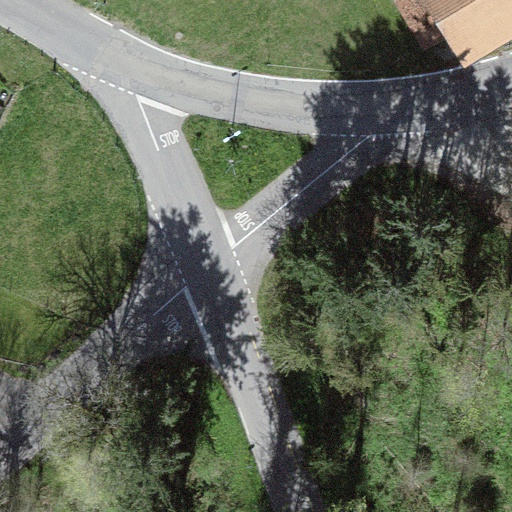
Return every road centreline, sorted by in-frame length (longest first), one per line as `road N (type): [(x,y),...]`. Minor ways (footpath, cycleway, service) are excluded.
road 1 (tertiary): [(208,267),(0,448)]
road 2 (tertiary): [(124,64),(250,102),(389,116)]
road 3 (tertiary): [(296,511),(208,267)]
road 4 (tertiary): [(389,116),(208,267)]
road 5 (tertiary): [(208,267),(124,64)]
road 6 (track): [(389,116),(511,172)]
road 7 (tertiary): [(124,64),(8,0)]
road 8 (tertiary): [(511,86),(389,116)]
